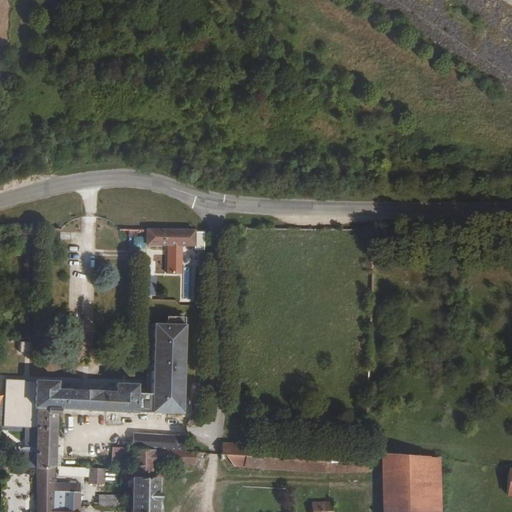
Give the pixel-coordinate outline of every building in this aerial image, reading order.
[(147,229),(146,245),(194,246),(194,230),(147,229)] [(59,231),(49,231),(48,247),(59,247),(59,231)] [(172,253),(172,263),(180,263),(180,254),(172,253)] [(192,267),(183,266),(182,299),(191,300),(192,267)] [(25,465),(36,465),(53,466),(54,447),(55,413),(59,413),(59,409),(182,414),(184,325),(152,324),(150,394),(136,394),(136,384),(115,383),(114,391),(56,390),(57,382),(35,381),(35,383),(26,382),(25,411),(27,411),(27,425),(26,425),(25,465)] [(36,342),(4,341),(3,356),(35,357),(36,342)] [(133,434),(132,449),(174,451),(183,451),(184,437),(133,434)] [(247,445),(222,444),(222,454),(220,454),(220,456),(226,455),(234,465),(329,472),(366,471),(366,467),(372,467),(373,454),(247,445)] [(112,458),(123,459),(123,447),(112,446),(112,458)] [(131,471),(130,511),(157,511),(159,511),(162,508),(162,505),(159,502),(158,502),(158,478),(153,479),(154,462),(174,463),(174,451),(132,449),(131,471)] [(194,452),(174,451),(174,463),(193,464),(194,452)] [(390,455),(391,511),(439,511),(438,458),(390,455)] [(79,511),(80,482),(53,481),(53,466),(36,465),(35,511),(79,511)] [(61,467),(58,467),(58,475),(88,476),(88,484),(102,485),(103,477),(103,469),(61,467)] [(122,470),(103,469),(103,477),(122,478),(122,470)] [(30,482),(31,475),(11,473),(10,480),(30,482)] [(117,507),(117,494),(98,494),(98,506),(117,507)] [(312,503),(312,511),(331,511),(332,502),(312,503)]
